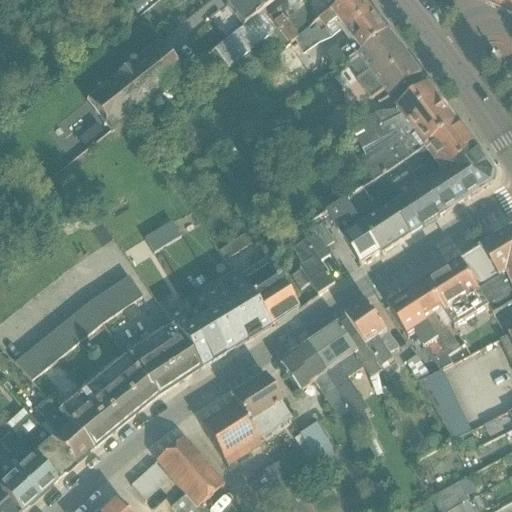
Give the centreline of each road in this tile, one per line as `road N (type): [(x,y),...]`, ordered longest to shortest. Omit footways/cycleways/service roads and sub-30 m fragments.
road 1 (residential): [(511,199),(158,423),(57,511)]
road 2 (secondary): [(511,157),(438,55)]
